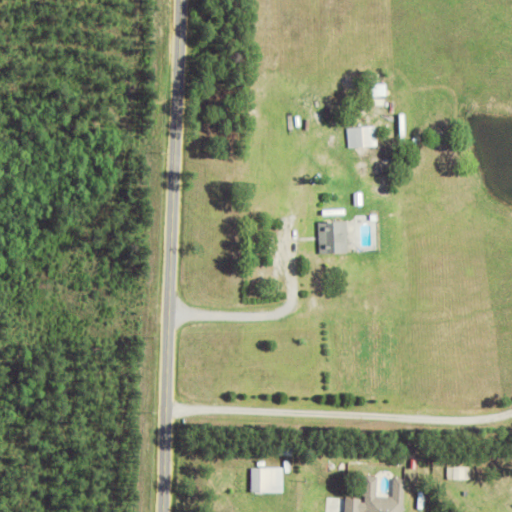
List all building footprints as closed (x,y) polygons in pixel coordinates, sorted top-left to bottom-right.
[(348,126),(376,123),(378,144),(349,146),(348,126)] [(319,220),(348,219),(349,251),(320,251),(319,220)] [(320,260),(326,259),(328,289),(322,290),(320,260)] [(285,466),(285,492),(252,492),(252,466),(246,466),(246,460),(254,460),(255,466),(285,466)] [(468,479),(469,466),(449,465),(449,478),(468,479)] [(364,511),(365,511),(361,510),(361,511),(346,511),(347,495),(362,496),(362,500),(364,501),(366,475),(379,476),(378,495),(393,496),(395,476),(407,477),(404,511),(364,511)]
